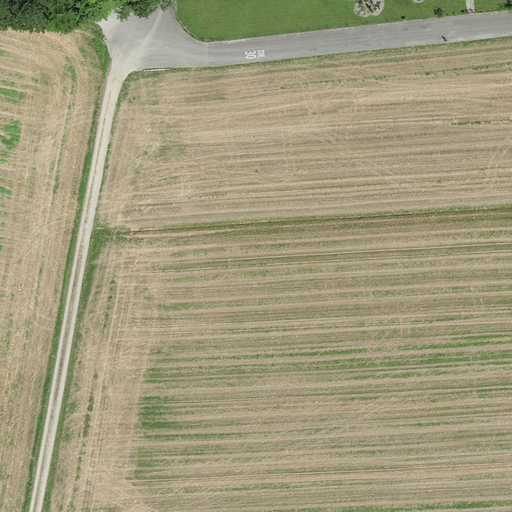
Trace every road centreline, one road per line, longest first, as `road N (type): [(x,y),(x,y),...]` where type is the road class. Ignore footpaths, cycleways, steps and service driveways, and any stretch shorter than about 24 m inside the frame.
road 1 (track): [(22,0),(134,34),(113,87),(33,511)]
road 2 (residential): [(511,23),(176,53),(134,34)]
